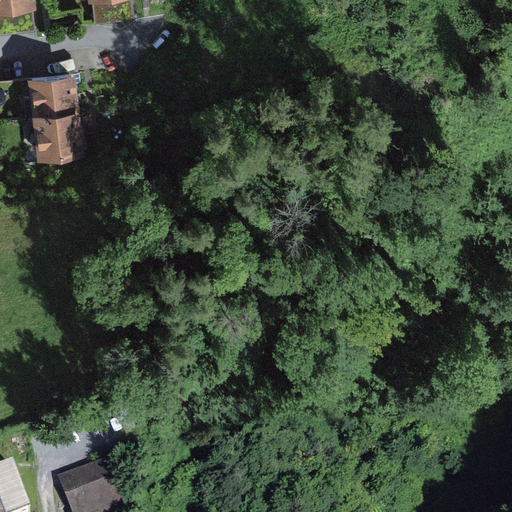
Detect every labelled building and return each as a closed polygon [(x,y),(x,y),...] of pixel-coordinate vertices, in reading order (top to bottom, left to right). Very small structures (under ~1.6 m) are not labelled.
[(44,0),(0,0),(0,8),(3,8),(39,4),(44,3),(44,0)] [(103,0),(105,16),(140,12),(138,0),(103,0)] [(3,8),(6,30),(42,26),(39,4),(3,8)] [(89,108),(86,72),(40,78),(44,113),(89,108)] [(40,78),(0,82),(0,115),(0,118),(44,113),(40,78)] [(49,151),(94,146),(89,108),(44,113),(49,151)] [(114,458),(66,478),(79,511),(130,511),(135,510),(114,458)] [(0,511),(39,511),(40,511),(23,466),(0,473),(0,511)]
